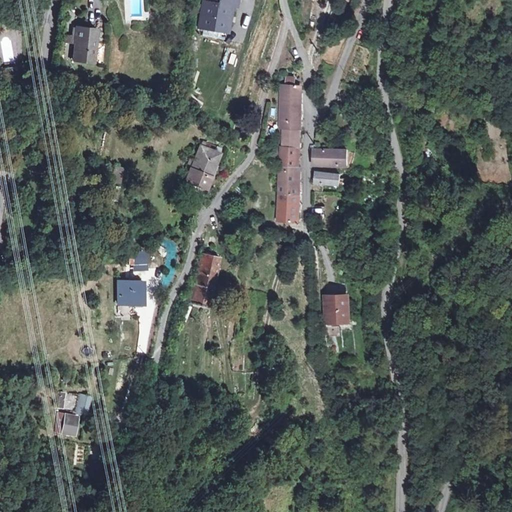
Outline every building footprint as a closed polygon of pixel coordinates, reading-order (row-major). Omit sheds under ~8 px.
[(228,6),(235,6),(238,7),(239,0),(208,0),(206,29),(225,31),(228,6)] [(231,32),(235,6),(228,6),(225,31),(231,32)] [(102,28),(80,26),(78,59),(99,61),(102,28)] [(287,86),(297,87),(297,79),(287,79),(287,86)] [(280,131),(299,132),(301,88),(295,88),(286,88),(281,88),(280,131)] [(296,177),(299,132),(280,131),(280,195),(299,196),(300,177),(296,177)] [(326,150),(312,150),(312,166),(347,165),(347,150),(326,150)] [(217,158),(198,151),(186,187),(205,194),(217,158)] [(339,185),(339,179),(340,175),(328,174),(315,173),(314,185),(325,184),(339,185)] [(299,196),(280,195),(280,222),(297,224),(299,196)] [(133,271),(149,271),(149,253),(133,253),(133,271)] [(209,317),(216,266),(198,263),(190,315),(209,317)] [(142,280),(120,281),(121,307),(142,306),(142,280)] [(351,299),(330,300),(332,328),(353,326),(351,299)] [(122,342),(132,342),(131,333),(121,334),(122,342)] [(59,409),(77,409),(77,393),(59,393),(59,409)] [(88,415),(92,396),(80,393),(75,412),(88,415)] [(55,433),(62,433),(64,412),(57,412),(55,433)] [(78,431),(69,428),(64,445),(73,447),(78,431)] [(62,451),(54,448),(49,465),(57,467),(62,451)] [(93,473),(102,476),(108,464),(97,461),(93,473)]
